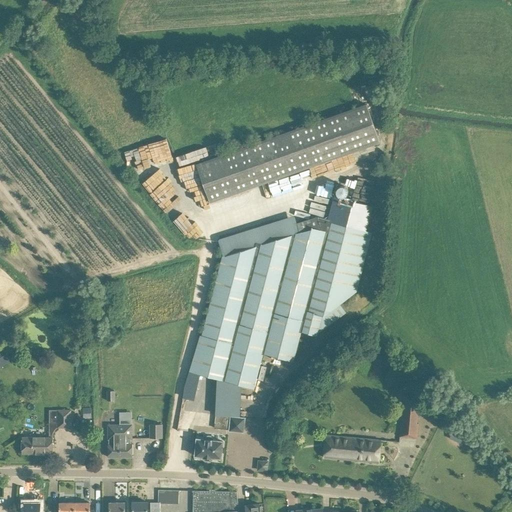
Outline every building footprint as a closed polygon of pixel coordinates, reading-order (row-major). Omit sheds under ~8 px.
[(380,142),(366,104),(196,164),(210,202),(380,142)] [(339,160),(324,164),(326,172),(341,168),(339,160)] [(200,336),(189,371),(217,378),(231,381),(254,387),(263,352),(293,361),(301,331),(316,335),(317,332),(346,312),(340,303),(356,291),(371,233),(363,230),(368,215),(370,207),(336,198),(334,204),(330,220),(318,217),(297,223),(300,232),(224,257),(222,257),(205,327),(202,337),(200,336)] [(0,348),(0,364),(2,366),(14,357),(5,345),(0,348)] [(199,399),(203,378),(189,376),(185,396),(199,399)] [(417,438),(418,428),(418,423),(415,423),(416,412),(419,412),(420,397),(403,395),(399,436),(417,438)] [(91,408),(83,408),(83,419),(91,418),(91,408)] [(53,454),(53,437),(58,437),(58,427),(70,427),(70,410),(49,410),(49,437),(22,437),(22,453),(53,454)] [(228,416),(215,415),(213,428),(227,430),(228,416)] [(229,431),(243,432),(245,418),(231,417),(229,431)] [(132,424),(120,425),(120,457),(132,457),(132,443),(131,443),(131,439),(132,439),(132,424)] [(150,438),(162,438),(162,424),(150,424),(150,438)] [(108,457),(120,457),(120,425),(108,425),(108,440),(109,440),(109,443),(108,443),(108,457)] [(203,457),(212,458),(212,457),(221,458),(223,441),(212,440),(212,438),(211,436),(208,435),(206,437),(205,439),(197,438),(195,456),(203,456),(203,457)] [(381,440),(325,435),(323,457),(379,462),(381,440)] [(238,511),(237,491),(215,491),(215,489),(210,489),(209,491),(193,490),(193,511),(238,511)] [(158,490),(158,502),(160,502),(160,503),(179,503),(179,490),(158,490)] [(27,503),(25,503),(25,511),(44,511),(45,510),(40,510),(40,507),(41,507),(41,502),(32,502),(32,503),(30,503),(30,502),(27,502),(27,503)] [(124,511),(125,502),(109,502),(109,511),(124,511)] [(147,511),(147,502),(132,502),(132,511),(147,511)] [(159,511),(160,503),(160,502),(158,502),(150,502),(150,511),(159,511)] [(59,511),(74,511),(74,503),(59,503),(59,511)] [(89,511),(90,503),(74,503),(74,511),(89,511)]
